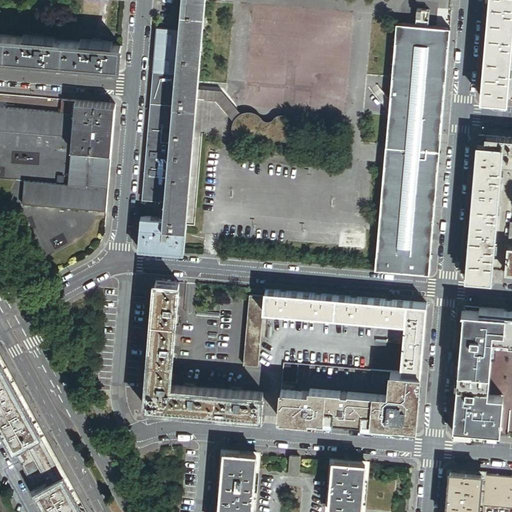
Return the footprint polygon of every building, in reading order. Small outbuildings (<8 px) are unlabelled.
[(162,0),(141,219),(140,219),(139,226),(140,226),(138,252),(183,255),(185,233),(186,233),(186,228),(205,0),(162,0)] [(511,0),(491,0),(483,101),(508,104),(510,81),(510,74),(511,53),(511,0)] [(391,100),(390,113),(379,234),(379,235),(375,272),(430,277),(431,263),(430,263),(451,30),(441,29),(441,30),(425,28),(424,25),(415,28),(398,26),(391,100)] [(0,58),(118,69),(120,48),(111,47),(112,45),(80,42),(80,45),(54,42),(54,40),(22,37),(22,40),(0,37),(0,58)] [(225,89),(201,87),(199,102),(217,104),(239,141),(291,143),(293,117),(245,118),(225,89)] [(388,99),(378,87),(371,92),(382,105),(388,99)] [(390,113),(391,100),(388,99),(382,105),(388,112),(390,113)] [(61,102),(60,115),(73,116),(74,103),(61,102)] [(70,153),(111,156),(115,107),(74,103),(73,116),(71,140),(70,153)] [(0,133),(71,140),(73,116),(60,115),(0,109),(0,133)] [(487,139),(479,138),(478,147),(487,147),(487,139)] [(511,141),(487,139),(487,147),(504,149),(502,166),(511,166),(511,141)] [(467,280),(492,282),(494,259),(495,251),(497,219),(498,212),(501,180),(501,173),(502,166),(504,149),(487,147),(478,147),(467,280)] [(67,188),(108,192),(111,156),(70,153),(67,188)] [(21,207),(106,215),(108,192),(67,188),(23,184),(21,207)] [(146,406),(262,416),(264,393),(171,385),(180,283),(156,281),(146,406)] [(406,322),(408,302),(266,290),(264,310),(272,311),(292,313),(307,314),(327,316),(343,317),(362,319),(378,320),(398,322),(406,322)] [(265,296),(250,294),(244,365),(259,366),(265,296)] [(427,304),(408,302),(406,322),(401,373),(408,373),(421,374),(427,304)] [(463,323),(454,432),(501,436),(504,396),(489,394),(494,339),(509,340),(509,343),(511,342),(511,310),(479,308),(479,312),(465,310),(464,323),(463,323)] [(0,358),(0,426),(13,451),(14,450),(27,443),(42,435),(0,358)] [(281,390),(279,418),(403,428),(408,373),(401,373),(391,372),(389,398),(281,390)] [(416,429),(421,374),(408,373),(403,428),(416,429)] [(52,453),(42,435),(27,443),(14,450),(22,465),(35,458),(37,461),(52,453)] [(252,511),(258,454),(225,451),(219,511),(252,511)] [(37,461),(35,458),(22,465),(29,477),(42,470),(40,466),(55,458),(52,453),(37,461)] [(301,457),(291,456),(289,473),(299,474),(301,457)] [(29,477),(37,491),(50,484),(65,476),(55,458),(40,466),(42,470),(29,477)] [(362,511),(366,463),(334,460),(330,508),(362,511)] [(479,511),(480,504),(483,473),(450,470),(446,511),(479,511)] [(511,507),(511,475),(483,473),(480,504),(494,505),(496,490),(508,491),(506,507),(511,507)] [(84,511),(65,476),(50,484),(37,491),(36,492),(47,511),(84,511)] [(496,490),(494,505),(494,506),(506,507),(508,491),(496,490)]
